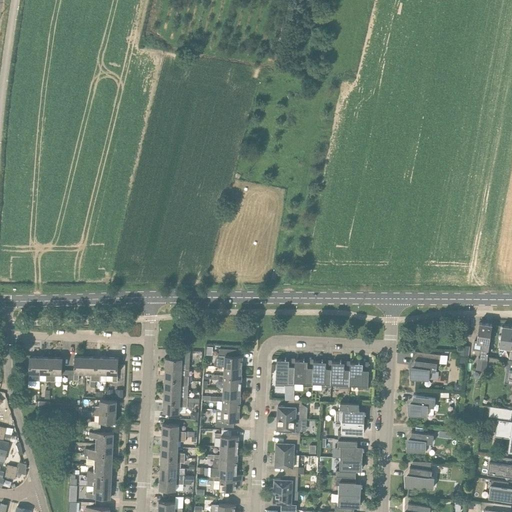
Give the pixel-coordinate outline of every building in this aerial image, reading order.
[(485,371),(492,324),(479,323),(476,341),(474,341),(473,349),(481,350),(480,358),(478,359),(476,369),(485,371)] [(511,351),(511,327),(502,326),(499,347),(510,348),(510,352),(511,351)] [(219,348),(219,356),(225,356),(224,366),(242,367),(242,356),(237,356),(237,349),(219,348)] [(190,351),(180,350),(180,358),(190,358),(190,351)] [(440,354),(423,352),(422,360),(415,359),(413,369),(411,369),(410,379),(428,379),(429,371),(436,371),(437,363),(439,363),(440,354)] [(40,374),(41,357),(29,356),(29,367),(28,377),(28,380),(39,381),(40,374)] [(79,373),(85,373),(86,357),(74,356),(74,369),(68,369),(68,374),(67,380),(74,380),(79,380),(79,373)] [(50,381),(51,357),(41,357),(40,374),(46,374),(46,381),(50,381)] [(62,358),(51,357),(50,381),(50,388),(55,388),(55,374),(68,374),(68,369),(62,369),(62,358)] [(96,357),(86,357),(85,373),(91,373),(90,387),(95,387),(95,381),(96,381),(96,357)] [(100,374),(106,374),(107,357),(96,357),(96,381),(100,381),(100,374)] [(118,358),(107,357),(106,374),(113,374),(112,381),(117,382),(118,358)] [(189,363),(190,358),(180,358),(166,357),(165,369),(181,369),(181,363),(189,363)] [(294,385),(294,382),(295,366),(286,365),(286,359),(277,359),(275,381),(284,381),(284,385),(294,385)] [(313,386),(313,383),(312,383),(313,367),(304,366),(304,360),(295,360),(295,366),(294,382),(303,382),(303,386),(313,386)] [(331,384),(331,368),(323,367),(322,361),(313,361),(313,367),(312,383),(313,383),(321,383),(321,387),(331,387),(331,384)] [(332,362),(331,368),(331,384),(340,384),(340,388),(349,388),(350,385),(349,385),(350,369),(341,368),(341,362),(332,362)] [(349,385),(350,385),(358,385),(358,389),(368,388),(369,370),(359,369),(359,363),(350,363),(350,369),(349,385)] [(224,377),(241,378),(242,367),(224,366),(224,375),(224,377)] [(181,369),(165,369),(165,379),(188,380),(189,376),(181,376),(181,369)] [(224,375),(218,375),(217,379),(224,379),(223,388),(241,389),(241,378),(224,377),(224,375)] [(165,379),(164,390),(180,390),(180,384),(188,384),(188,380),(165,379)] [(223,388),(223,396),(223,399),(240,400),(241,389),(223,388)] [(115,389),(115,397),(122,397),(123,390),(115,389)] [(164,390),(163,401),(187,401),(188,397),(179,397),(180,390),(164,390)] [(434,407),(435,398),(413,395),(412,405),(409,405),(409,415),(426,415),(427,407),(434,407)] [(223,396),(217,396),(216,401),(223,401),(222,410),(240,410),(240,400),(223,399),(223,396)] [(116,412),(117,401),(117,400),(100,400),(99,406),(92,406),(92,410),(116,412)] [(278,405),(277,417),(301,419),(301,403),(301,400),(293,400),(289,400),(289,406),(278,405)] [(179,406),(187,407),(187,401),(163,401),(163,412),(179,413),(179,406)] [(340,402),(339,411),(336,410),(335,421),(342,421),(364,422),(364,413),(358,412),(359,403),(340,402)] [(491,406),(489,416),(499,417),(501,408),(491,406)] [(99,422),(115,423),(116,412),(92,410),(83,410),(83,416),(92,417),(92,415),(99,415),(99,422)] [(215,426),(234,427),(234,421),(239,422),(240,410),(222,410),(222,420),(216,420),(215,426)] [(300,430),(301,419),(277,417),(277,429),(287,430),(287,436),(300,437),(300,430)] [(496,429),(511,431),(508,451),(511,451),(511,421),(497,419),(496,429)] [(357,440),(357,431),(363,431),(364,422),(342,421),(341,430),(338,430),(338,439),(357,440)] [(179,425),(162,424),(162,435),(186,436),(191,437),(191,436),(194,436),(195,431),(179,431),(179,425)] [(95,443),(113,444),(114,433),(89,431),(89,437),(96,437),(95,443)] [(411,431),(410,441),(408,441),(407,451),(425,451),(425,442),(432,443),(434,434),(411,431)] [(220,446),(238,447),(238,436),(221,435),(221,433),(215,433),(215,437),(221,437),(220,446)] [(162,435),(161,446),(178,447),(178,440),(185,441),(186,436),(162,435)] [(275,454),(293,455),(294,443),(299,443),(300,437),(287,436),(287,442),(276,442),(275,454)] [(340,449),(340,457),(362,458),(363,449),(357,449),(357,440),(338,439),(337,448),(340,449)] [(112,455),(113,444),(95,443),(95,449),(88,449),(88,454),(112,455)] [(161,446),(161,457),(185,458),(185,453),(178,452),(178,447),(161,446)] [(237,458),(238,447),(220,446),(220,455),(220,457),(237,458)] [(95,459),(94,465),(112,465),(112,455),(88,454),(88,458),(95,459)] [(220,455),(214,454),(214,459),(220,459),(219,468),(237,468),(237,458),(220,457),(220,455)] [(286,466),(285,473),(298,473),(298,467),(299,455),(293,455),(275,454),(275,466),(286,466)] [(511,476),(511,464),(509,464),(510,458),(511,458),(490,455),(488,473),(511,476)] [(161,457),(160,467),(177,468),(177,462),(184,462),(185,458),(161,457)] [(362,467),(362,458),(340,457),(340,466),(336,466),(336,475),(355,476),(356,467),(362,467)] [(8,464),(6,470),(17,473),(18,467),(8,464)] [(111,476),(112,465),(94,465),(94,471),(87,470),(87,475),(111,476)] [(160,467),(160,478),(183,479),(184,474),(177,474),(177,468),(160,467)] [(434,476),(431,476),(432,470),(410,467),(408,477),(406,477),(405,487),(423,487),(433,488),(434,476)] [(221,468),(220,476),(220,478),(240,479),(241,475),(236,474),(237,468),(219,468),(221,468)] [(15,479),(17,473),(6,470),(5,476),(15,479)] [(298,480),(298,473),(285,473),(285,479),(274,478),(274,490),(292,491),(292,479),(298,480)] [(111,487),(111,476),(87,475),(87,480),(93,480),(93,486),(111,487)] [(339,485),(338,494),(360,495),(361,486),(355,485),(355,476),(336,475),(335,484),(339,485)] [(220,476),(214,476),(214,480),(220,481),(219,490),(236,490),(236,485),(240,485),(240,479),(220,478),(220,476)] [(160,478),(159,489),(175,490),(176,484),(183,484),(191,484),(191,480),(183,479),(160,478)] [(511,488),(507,488),(508,482),(491,479),(489,497),(511,500),(511,488)] [(110,498),(111,487),(93,486),(93,492),(86,492),(86,497),(110,498)] [(292,491),(274,490),(273,502),(281,503),(281,509),(284,509),(296,510),(296,503),(297,503),(298,491),(292,491)] [(360,503),(360,495),(338,494),(338,502),(334,502),(335,511),(344,511),(353,511),(354,504),(360,503)] [(159,501),(158,511),(181,511),(182,509),(175,508),(175,502),(159,501)] [(68,511),(75,511),(76,511),(78,511),(79,503),(69,502),(68,511)] [(481,502),(480,509),(483,509),(482,511),(510,511),(511,506),(481,502)] [(429,511),(430,506),(408,503),(406,511),(429,511)]
